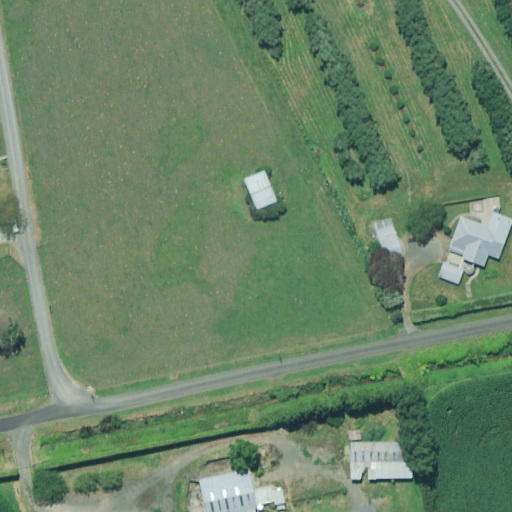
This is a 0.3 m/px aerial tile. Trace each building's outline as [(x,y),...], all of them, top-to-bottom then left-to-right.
[(280,201),(268,172),(247,180),(260,210),(280,201)] [(511,230),(511,219),(493,212),(487,226),(463,217),(449,252),(488,267),(492,256),(501,260),(511,230)] [(408,257),(394,219),(376,225),(389,263),(408,257)] [(467,270),(446,263),(441,277),(462,285),(467,270)] [(281,420),(277,432),(289,436),(293,424),(281,420)] [(416,479),(415,443),(353,443),(354,480),(416,479)] [(267,462),(265,448),(253,449),(254,464),(267,462)] [(256,491),(252,471),(202,481),(208,511),(258,511),(254,491),(256,491)] [(286,491),(276,493),(277,505),(287,503),(286,491)]
